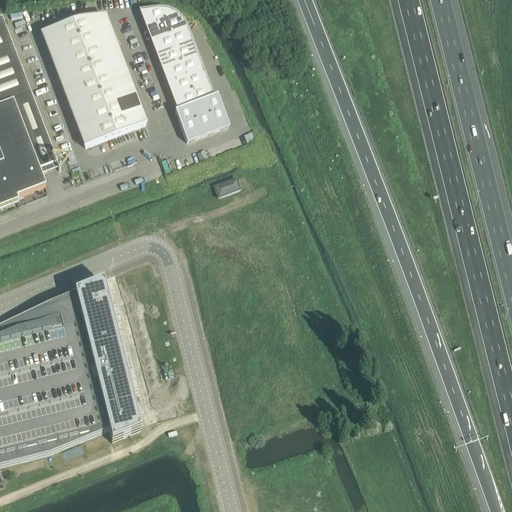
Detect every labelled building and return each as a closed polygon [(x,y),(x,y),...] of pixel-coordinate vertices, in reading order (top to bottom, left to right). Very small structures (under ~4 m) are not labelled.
[(151,12),(140,14),(140,15),(141,15),(178,113),(175,114),(186,144),(187,147),(230,130),(229,128),(217,98),(214,100),(187,30),(184,23),(178,17),(174,15),(167,12),(159,11),(151,12)] [(72,25),(78,39),(107,28),(105,20),(104,19),(87,21),(79,22),(72,25)] [(57,165),(2,21),(0,21),(0,210),(18,204),(17,200),(46,189),(39,172),(57,165)] [(72,25),(42,36),(48,50),(78,39),(72,25)] [(107,28),(78,39),(83,53),(113,42),(107,28)] [(78,39),(48,50),(53,65),(83,53),(78,39)] [(113,42),(83,53),(88,67),(118,56),(113,42)] [(88,67),(83,53),(53,65),(58,79),(88,67)] [(118,56),(88,67),(94,82),(124,70),(118,56)] [(88,67),(58,79),(64,93),(94,82),(88,67)] [(124,70),(94,82),(99,96),(129,85),(124,70)] [(94,82),(64,93),(69,107),(99,96),(94,82)] [(129,85),(99,96),(105,110),(135,99),(129,85)] [(105,110),(99,96),(69,107),(75,122),(105,110)] [(135,99),(105,110),(110,124),(140,113),(135,99)] [(110,124),(105,110),(75,122),(80,136),(110,124)] [(140,113),(110,124),(115,139),(145,127),(140,113)] [(115,139),(110,124),(80,136),(85,150),(115,139)] [(235,182),(214,190),(218,201),(239,192),(235,182)] [(0,326),(0,469),(49,457),(109,433),(112,445),(140,433),(104,284),(0,326)]
